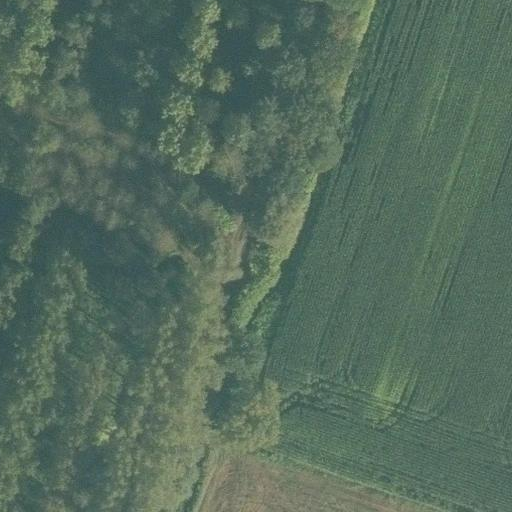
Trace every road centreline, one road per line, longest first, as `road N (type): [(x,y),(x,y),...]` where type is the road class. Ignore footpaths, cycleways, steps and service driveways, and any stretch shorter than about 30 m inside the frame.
road 1 (track): [(320,0),(153,511)]
road 2 (track): [(0,129),(86,157),(117,176),(220,307)]
